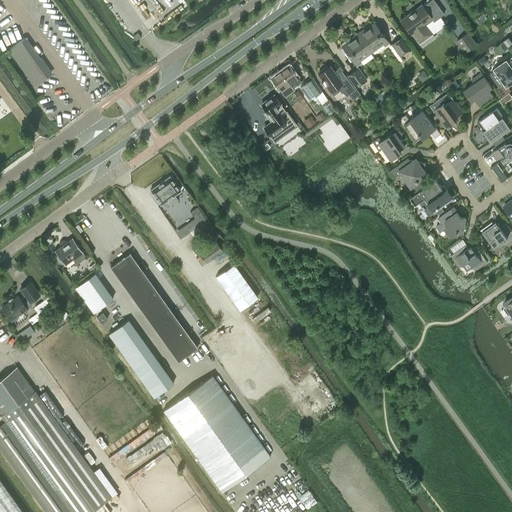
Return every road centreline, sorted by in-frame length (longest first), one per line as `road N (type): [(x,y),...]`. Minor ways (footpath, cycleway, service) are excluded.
road 1 (secondary): [(113,149),(317,0)]
road 2 (unknown): [(0,336),(136,511)]
road 3 (unclassified): [(225,95),(354,0)]
road 4 (secondary): [(295,0),(169,87)]
road 5 (secondary): [(0,224),(113,149)]
road 6 (residential): [(501,194),(476,212),(438,156),(462,139)]
road 7 (unclassified): [(0,258),(101,185)]
